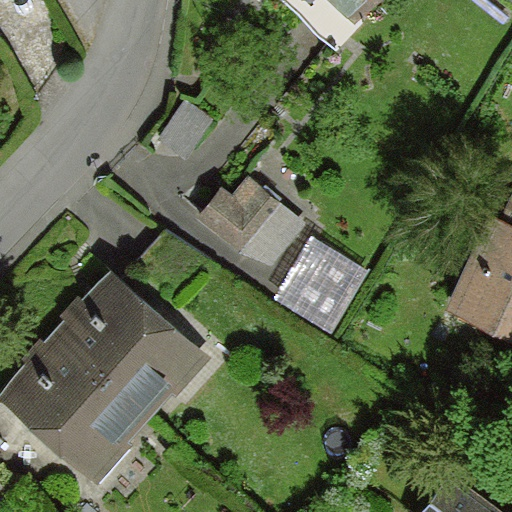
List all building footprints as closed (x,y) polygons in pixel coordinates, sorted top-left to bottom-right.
[(373,0),(339,0),(357,17),(373,0)] [(186,96),(158,133),(185,153),(213,117),(186,96)] [(269,263),(306,219),(249,173),(233,189),(223,181),(198,210),(240,248),(269,263)] [(511,201),(504,217),(495,213),(452,304),(511,332),(511,201)] [(371,267),(314,233),(276,296),(333,330),(371,267)] [(63,328),(156,413),(212,352),(119,267),(63,328)] [(63,328),(8,387),(102,473),(156,413),(63,328)] [(496,511),(454,481),(431,511),(496,511)]
